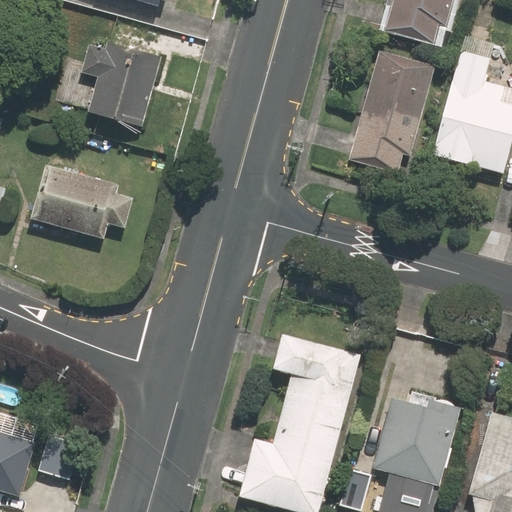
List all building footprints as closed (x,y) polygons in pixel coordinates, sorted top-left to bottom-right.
[(394,0),(386,29),(435,43),(441,23),(447,25),(454,0),(394,0)] [(109,42),(107,50),(91,45),(83,74),(99,78),(90,111),(145,126),(164,57),(109,42)] [(511,90),(485,84),(492,52),(463,45),(437,158),(507,174),(511,154),(511,90)] [(353,159),(401,171),(406,155),(413,157),(437,65),(381,50),(353,159)] [(135,200),(118,195),(121,184),(47,164),(31,220),(106,240),(110,226),(127,231),(135,200)] [(240,492),(278,502),(275,511),(305,511),(306,510),(315,511),(317,511),(360,351),(283,331),(274,365),(292,370),(273,441),(255,436),(240,492)] [(391,471),(440,484),(463,403),(431,394),(427,406),(393,396),(374,467),(391,471)] [(511,511),(511,415),(491,410),(470,490),(475,511),(511,511)] [(43,426),(0,412),(0,489),(22,496),(43,426)] [(81,442),(50,433),(39,471),(71,480),(81,442)] [(373,473),(344,466),(335,504),(364,511),(373,473)] [(432,511),(440,484),(391,471),(380,511),(432,511)]
